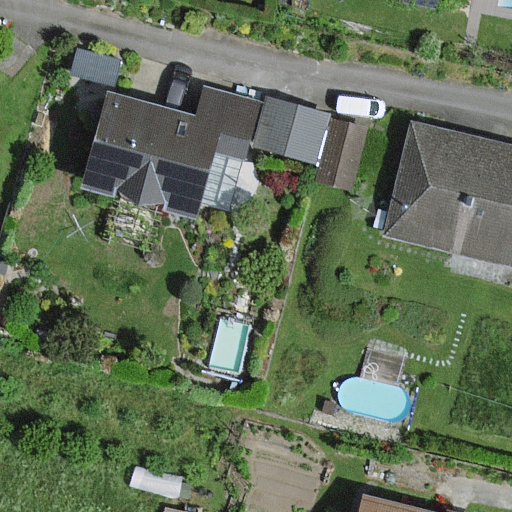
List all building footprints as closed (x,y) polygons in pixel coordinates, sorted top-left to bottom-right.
[(206,117),(120,94),(94,192),(205,221),(217,174),(249,183),(270,103),(213,89),(206,117)] [(338,120),(274,101),(260,149),(324,167),(338,120)] [(342,123),(341,125),(323,181),(358,192),(377,134),(342,123)] [(511,145),(416,123),(390,235),(511,263),(511,145)] [(439,511),(364,493),(359,511),(439,511)]
